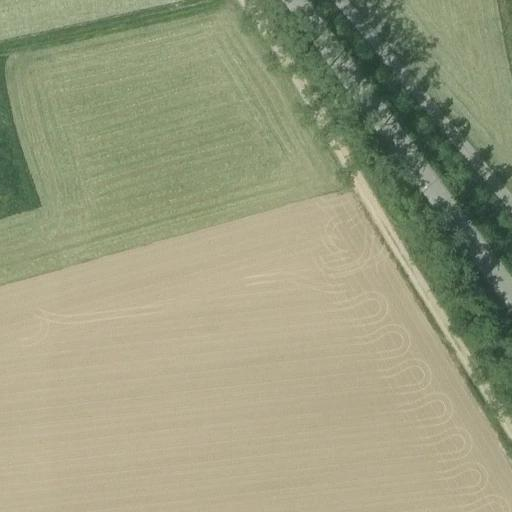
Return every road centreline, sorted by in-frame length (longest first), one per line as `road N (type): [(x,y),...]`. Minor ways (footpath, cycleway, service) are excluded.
road 1 (track): [(244,0),(511,447)]
road 2 (unclassified): [(511,296),(292,0)]
road 3 (unclassified): [(511,206),(341,0)]
